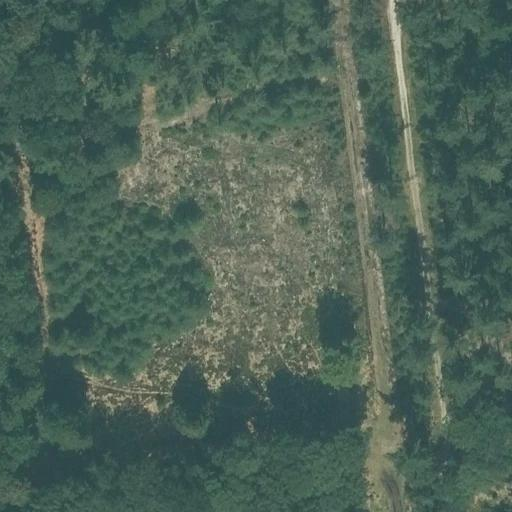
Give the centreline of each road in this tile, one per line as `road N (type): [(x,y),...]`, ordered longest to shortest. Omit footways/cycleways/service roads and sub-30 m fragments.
road 1 (track): [(426,434),(376,0)]
road 2 (track): [(102,511),(368,448)]
